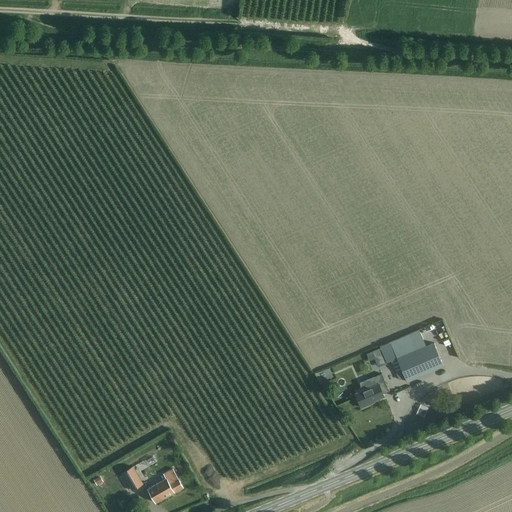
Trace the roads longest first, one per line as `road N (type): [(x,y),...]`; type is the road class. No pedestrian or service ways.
road 1 (track): [(511,56),(68,34)]
road 2 (secondary): [(264,511),(511,409)]
road 3 (track): [(0,8),(238,20)]
